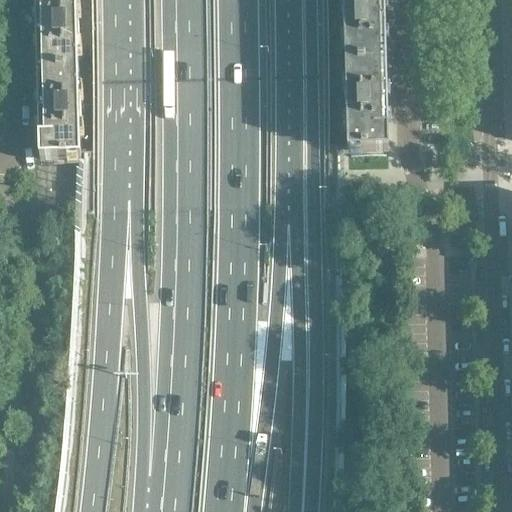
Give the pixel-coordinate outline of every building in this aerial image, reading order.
[(78,77),(75,0),(35,0),(38,78),(78,77)] [(385,68),(384,18),(383,0),(343,0),(345,69),(385,68)] [(388,156),(386,100),(385,68),(345,69),(348,157),(388,156)] [(80,164),(78,77),(38,78),(39,129),(40,165),(80,164)] [(321,190),(320,134),(98,138),(99,194),(321,190)]
